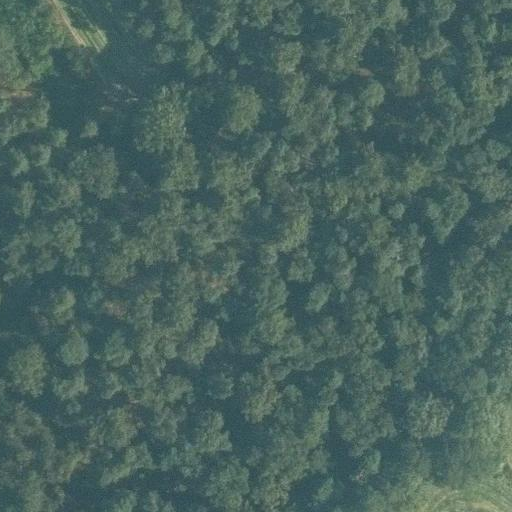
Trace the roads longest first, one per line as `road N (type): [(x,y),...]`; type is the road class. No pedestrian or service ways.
road 1 (track): [(212,511),(254,466),(323,341),(511,177)]
road 2 (track): [(511,288),(333,511)]
